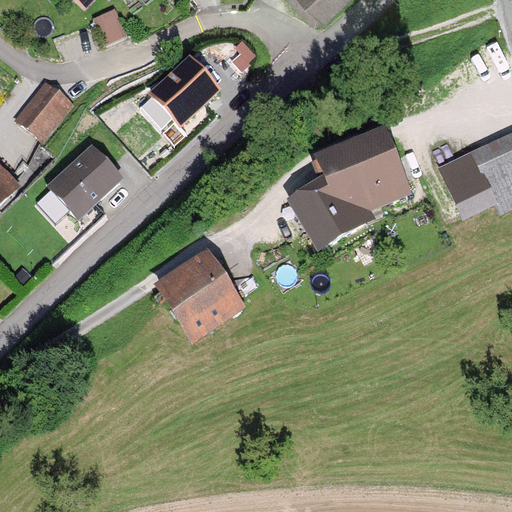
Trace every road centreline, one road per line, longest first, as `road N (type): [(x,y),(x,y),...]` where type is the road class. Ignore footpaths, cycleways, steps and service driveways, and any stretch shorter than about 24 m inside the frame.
road 1 (residential): [(0,348),(312,60)]
road 2 (residential): [(312,60),(244,20),(60,74),(32,68),(0,47)]
road 3 (track): [(312,60),(415,38),(510,4)]
